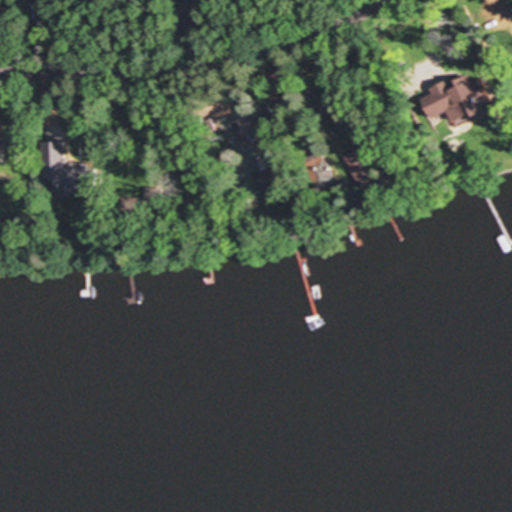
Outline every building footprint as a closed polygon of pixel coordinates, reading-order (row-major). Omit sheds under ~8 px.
[(485,113),(476,86),(446,96),(455,123),(485,113)] [(42,144),(43,180),(56,180),(57,198),(90,196),(89,166),(67,167),(66,143),(42,144)] [(343,161),(367,189),(380,178),(356,149),(343,161)] [(302,162),(319,193),(338,182),(322,152),(302,162)] [(253,176),(265,200),(285,190),(273,166),(253,176)]
